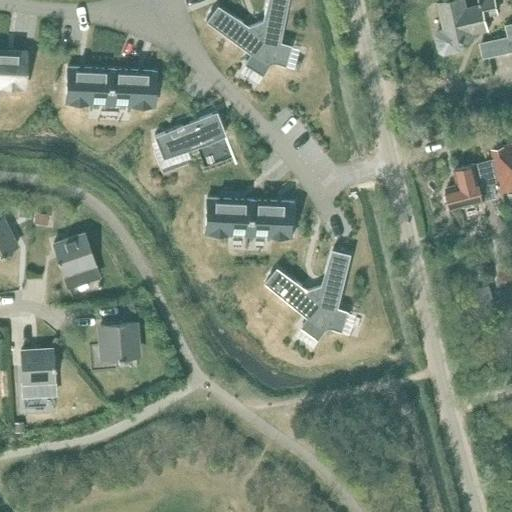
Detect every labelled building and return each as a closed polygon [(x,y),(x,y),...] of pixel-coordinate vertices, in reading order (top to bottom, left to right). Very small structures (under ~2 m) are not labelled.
[(217,5),(205,21),(249,54),(243,64),(262,76),(267,67),(268,65),(269,64),(271,63),(272,63),(274,63),(285,66),(291,45),(279,42),(287,0),(266,0),(262,21),(248,26),(217,5)] [(440,32),(437,36),(441,52),(445,55),(460,52),(463,47),(462,43),(474,40),(472,34),(489,30),(485,14),(498,11),(494,0),(479,0),(480,1),(479,1),(480,4),(467,7),(464,0),(458,0),(439,4),(445,31),(440,32)] [(508,37),(479,43),(483,59),(511,52),(511,23),(505,25),(508,37)] [(0,50),(0,85),(23,87),(25,52),(0,50)] [(155,71),(66,67),(65,102),(153,107),(155,71)] [(216,111),(153,136),(162,158),(223,135),(224,134),(225,134),(216,111)] [(511,145),(491,151),(493,160),(500,186),(501,191),(511,188),(511,145)] [(458,187),(446,190),(451,210),(482,202),(481,197),(496,193),(495,188),(500,186),(493,160),(488,161),(453,170),(458,187)] [(206,197),(204,233),(292,237),(294,202),(206,197)] [(32,209),(20,207),(19,219),(31,220),(32,209)] [(2,218),(0,218),(0,254),(16,246),(2,218)] [(83,233),(53,243),(58,258),(56,259),(57,262),(59,261),(72,299),(84,295),(84,294),(72,297),(69,286),(96,277),(101,289),(102,289),(83,233)] [(278,267),(265,282),(308,318),(301,327),(319,340),(325,331),(326,329),(328,329),(329,328),(331,328),(332,329),(343,332),(349,311),(338,308),(352,254),(332,249),(322,285),(308,290),(278,267)] [(135,314),(134,303),(122,304),(123,315),(135,314)] [(133,323),(100,325),(103,358),(135,355),(133,323)] [(52,349),(20,351),(22,383),(54,381),(52,349)] [(22,422),(13,422),(14,433),(23,433),(22,422)]
